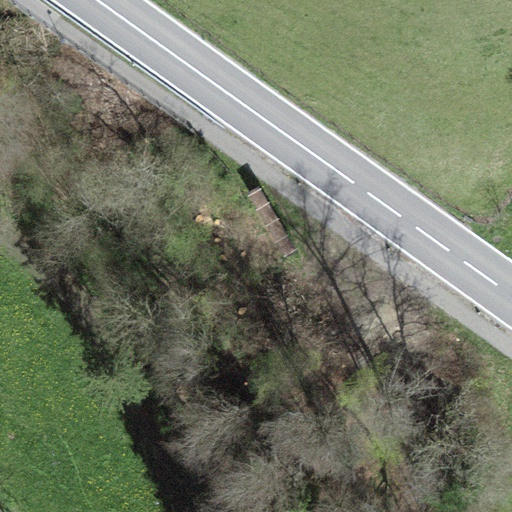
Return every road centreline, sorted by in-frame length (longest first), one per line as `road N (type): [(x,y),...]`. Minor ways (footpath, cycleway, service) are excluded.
road 1 (tertiary): [(100,0),(511,294)]
road 2 (track): [(0,225),(96,311),(187,511)]
